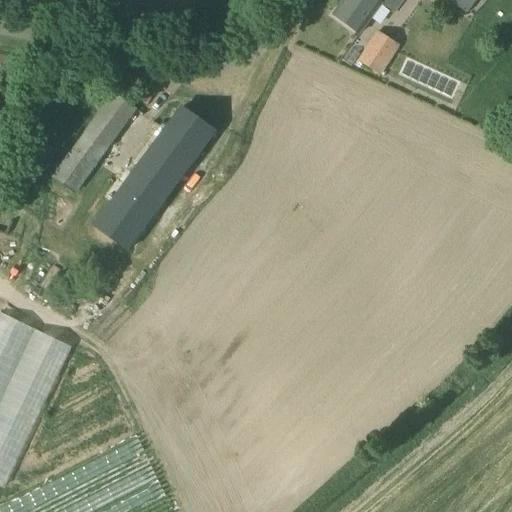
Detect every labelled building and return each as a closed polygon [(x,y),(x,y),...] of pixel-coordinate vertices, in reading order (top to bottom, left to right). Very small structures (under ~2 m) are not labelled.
[(343,0),(332,16),(358,35),(381,4),(393,13),(402,0),(343,0)] [(449,0),(458,6),(467,13),(475,0),(449,0)] [(380,77),(400,46),(378,32),(358,62),(380,77)] [(76,197),(124,127),(135,110),(114,96),(55,182),(76,197)] [(126,249),(215,132),(181,108),(93,226),(126,249)] [(0,481),(10,486),(69,342),(0,314),(0,481)]
